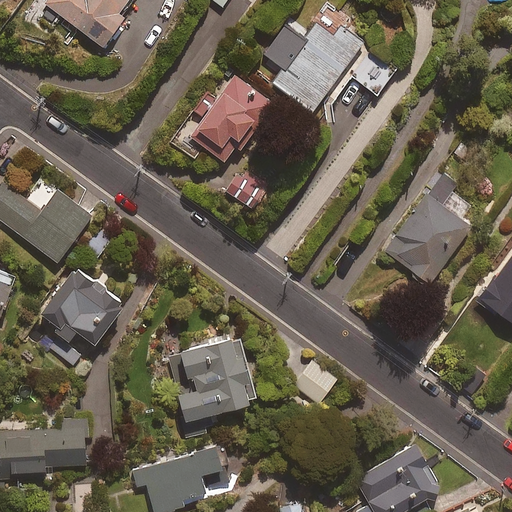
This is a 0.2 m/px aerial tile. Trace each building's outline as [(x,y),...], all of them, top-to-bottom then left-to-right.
[(45,0),(46,0),(103,41),(124,12),(119,8),(124,0),(45,0)] [(312,107),(321,94),(333,102),(352,74),(377,92),(398,61),(324,8),(305,35),(286,21),(265,50),(284,63),(273,79),(312,107)] [(194,107),(200,111),(176,141),(194,155),(204,142),(225,159),(236,145),(241,150),(258,129),(248,121),(267,97),(234,71),(210,102),(202,96),(194,107)] [(264,185),(239,167),(224,188),(249,206),(264,185)] [(455,180),(438,168),(385,246),(429,276),(468,219),(441,200),(455,180)] [(57,185),(41,207),(3,179),(0,182),(0,216),(58,258),(92,210),(57,185)] [(368,246),(352,235),(334,262),(350,273),(368,246)] [(511,246),(479,289),(511,314),(511,246)] [(53,324),(73,339),(81,328),(93,337),(126,292),(77,255),(39,306),(57,319),(53,324)] [(0,313),(13,279),(0,274),(0,313)] [(169,355),(184,409),(176,411),(184,437),(210,430),(208,423),(217,420),(213,407),(246,398),(245,394),(257,390),(239,326),(179,342),(181,351),(169,355)] [(47,352),(62,361),(65,357),(73,362),(80,351),(56,337),(47,352)] [(334,372),(310,355),(293,379),(317,397),(334,372)] [(15,465),(43,464),(43,478),(55,477),(54,463),(86,461),(83,415),(60,416),(61,425),(0,428),(0,476),(16,476),(15,465)] [(355,472),(371,499),(355,509),(356,511),(404,511),(445,487),(415,437),(355,472)] [(226,446),(218,449),(214,439),(132,468),(138,484),(146,481),(156,509),(185,499),(182,492),(206,484),(208,491),(230,483),(225,470),(234,467),(226,446)]
